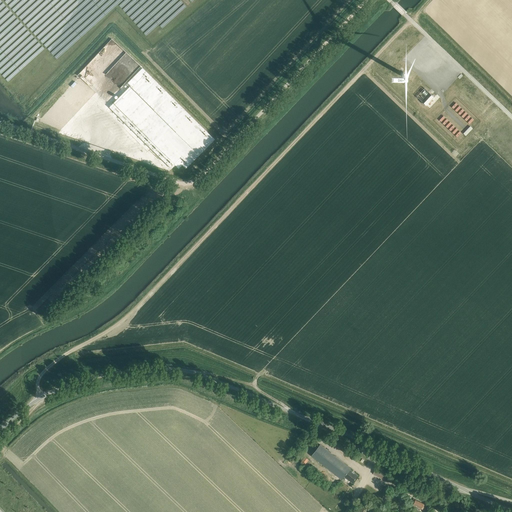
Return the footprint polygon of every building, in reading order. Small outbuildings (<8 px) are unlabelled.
[(179,123),(179,121),(179,118),(179,114),(178,111),(177,108),(176,106),(174,103),(172,100),(170,98),(168,96),(165,93),(163,92),(160,90),(156,89),(153,88),(151,88),(147,87),(143,88),(141,88),(138,88),(134,90),(131,91),(129,93),(126,94),(123,97),(121,99),(119,102),(118,104),(116,107),(115,110),(114,114),(114,116),(113,120),(113,123),(114,126),(115,130),(116,133),(117,136),(119,138),(121,142),(123,144),(125,146),(128,148),(130,149),(133,151),(137,152),(140,153),(143,153),(146,154),(149,153),(153,153),(156,152),(158,151),(161,150),(164,148),(167,146),(170,144),(172,142),(173,139),(175,137),(177,133),(178,130),(179,127),(179,123)] [(100,115),(100,112),(100,110),(100,108),(100,106),(99,103),(98,101),(97,99),(95,97),(94,96),(92,94),(90,93),(89,92),(86,90),(84,90),(81,89),(79,89),(77,89),(75,89),(73,89),(70,90),(68,90),(65,92),(64,93),(62,94),(60,95),(58,99),(56,101),(55,103),(54,107),(54,110),(53,112),(54,115),(54,117),(55,121),(56,123),(58,126),(60,129),(64,131),(66,133),(68,134),(70,135),(73,135),(75,135),(77,136),(79,135),(81,135),(84,135),(86,134),(89,132),(90,131),(92,130),(94,128),(96,127),(97,125),(98,123),(99,121),(100,119),(100,117),(100,115)] [(431,95),(424,103),(426,106),(434,97),(431,95)] [(470,126),(463,134),(466,136),(473,129),(470,126)] [(352,482),(358,475),(350,469),(350,468),(320,445),(311,455),(342,479),(344,476),(352,482)] [(311,462),(308,460),(305,457),(300,463),(304,466),(304,465),(309,469),(311,466),(309,465),(311,462)] [(391,483),(393,478),(375,469),(373,474),(391,483)] [(424,504),(416,500),(414,499),(411,504),(413,505),(423,510),(426,505),(424,504)]
